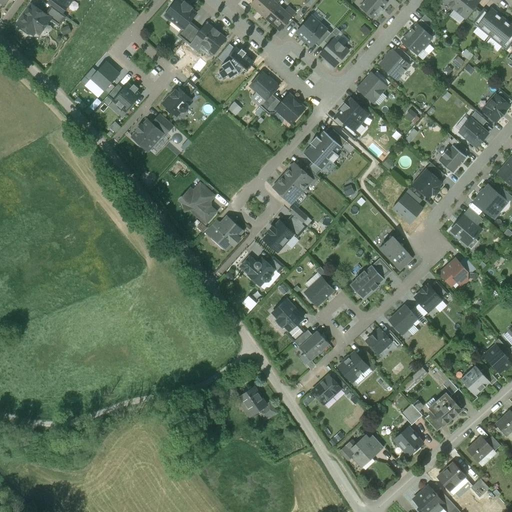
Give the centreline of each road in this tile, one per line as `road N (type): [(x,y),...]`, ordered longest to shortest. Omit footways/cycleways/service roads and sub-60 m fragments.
road 1 (residential): [(285,400),(106,148),(0,36)]
road 2 (residential): [(285,400),(429,263),(434,220),(511,132)]
road 3 (residential): [(373,511),(511,387)]
road 4 (residential): [(360,511),(285,400)]
